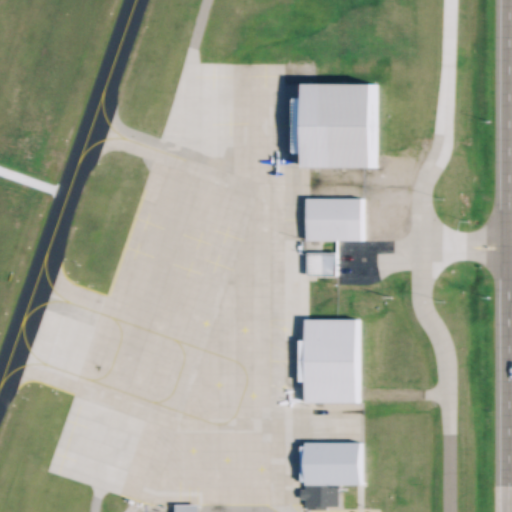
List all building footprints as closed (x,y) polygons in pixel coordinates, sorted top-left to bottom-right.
[(304,83),(341,83),(374,83),(374,165),(304,165),(304,83)] [(304,197),(360,197),(360,239),(304,239),(304,197)] [(307,251),(336,251),(336,275),(307,274),(307,251)] [(304,318),(357,318),(357,400),(304,400),(304,318)] [(305,441),(361,441),(361,482),(340,482),(305,482),(305,441)] [(305,482),(340,482),(340,508),(305,508),(305,503),(305,482)] [(177,511),(177,503),(199,503),(199,511),(177,511)]
